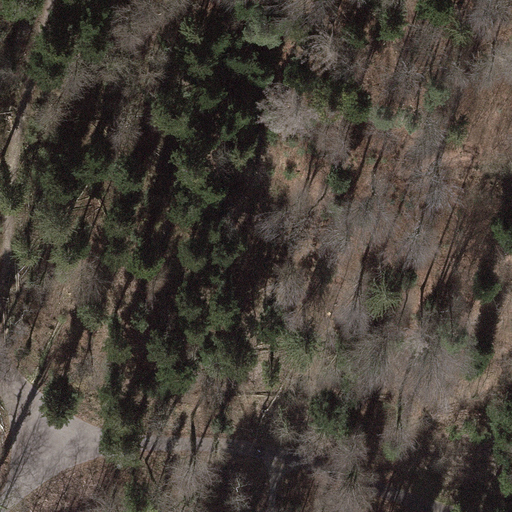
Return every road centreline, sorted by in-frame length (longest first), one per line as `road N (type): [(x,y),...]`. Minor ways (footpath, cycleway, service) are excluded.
road 1 (track): [(0,290),(10,157),(49,24)]
road 2 (track): [(55,420),(97,437),(285,456)]
road 3 (track): [(285,456),(442,511)]
